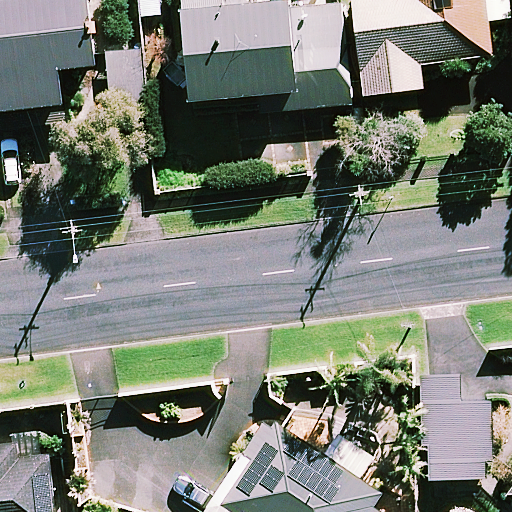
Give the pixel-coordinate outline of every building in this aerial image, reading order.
[(100,60),(94,0),(0,0),(0,106),(66,100),(63,64),(100,60)] [(352,92),(343,0),(259,0),(225,3),(224,0),(185,0),(195,96),(305,86),(307,107),(353,102),(352,92)] [(356,0),(366,91),(444,83),(441,58),(493,53),(490,17),(510,15),(508,0),(356,0)] [(460,376),(429,373),(421,473),(491,478),(496,403),(458,400),(460,376)] [(326,451),(274,419),(218,511),(394,511),(377,501),(384,490),(361,476),(375,453),(338,431),(326,451)] [(24,452),(22,437),(0,440),(0,511),(60,511),(51,448),(24,452)]
